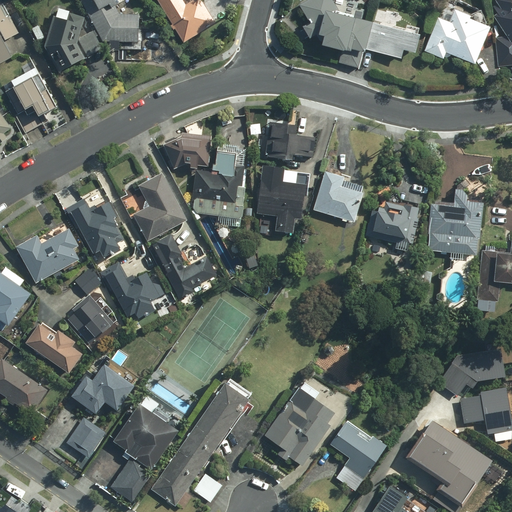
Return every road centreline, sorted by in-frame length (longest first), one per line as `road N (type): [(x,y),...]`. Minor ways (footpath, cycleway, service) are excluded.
road 1 (residential): [(250,78),(190,92),(0,197)]
road 2 (residential): [(511,107),(419,116),(307,83),(250,78)]
